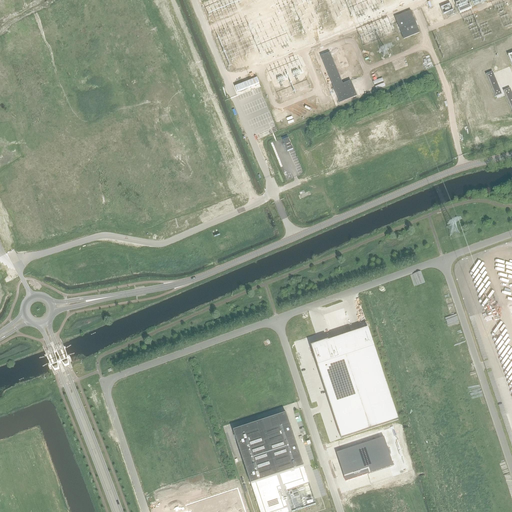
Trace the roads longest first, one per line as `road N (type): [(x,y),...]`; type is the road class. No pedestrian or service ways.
road 1 (secondary): [(129,294),(190,281),(444,173),(511,154)]
road 2 (unclassified): [(278,319),(102,382),(145,511)]
road 3 (unclassified): [(442,258),(511,467)]
road 4 (secondary): [(118,511),(48,321)]
road 5 (unclassified): [(278,319),(340,511)]
road 6 (secondary): [(39,326),(110,511)]
road 7 (unclassified): [(442,258),(278,319)]
